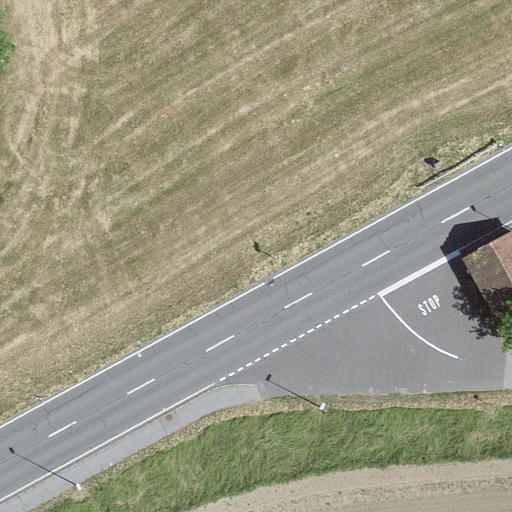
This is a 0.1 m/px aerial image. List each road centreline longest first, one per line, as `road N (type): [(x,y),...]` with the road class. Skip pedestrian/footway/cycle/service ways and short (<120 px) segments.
road 1 (secondary): [(359,270),(0,466)]
road 2 (residential): [(359,270),(396,317),(450,356),(511,369)]
road 3 (secondary): [(511,187),(359,270)]
